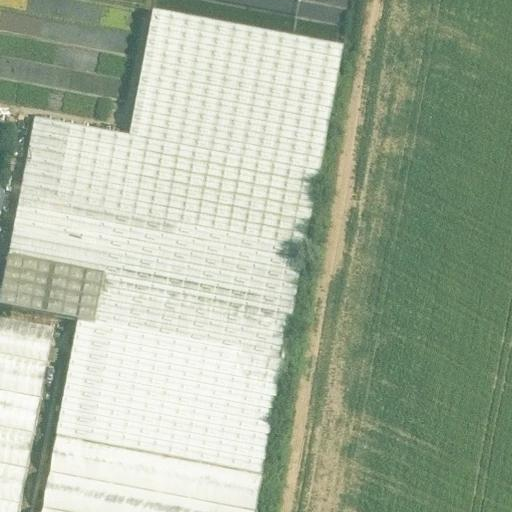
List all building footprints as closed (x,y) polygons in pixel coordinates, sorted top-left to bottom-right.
[(128,50),(136,10),(117,7),(121,0),(0,0),(0,31),(26,36),(22,57),(35,60),(39,39),(53,42),(49,63),(114,76),(118,53),(128,50)] [(96,328),(284,363),(343,51),(153,16),(130,142),(35,124),(14,234),(110,252),(96,328)] [(110,252),(14,234),(0,309),(79,324),(96,328),(110,252)] [(19,511),(55,327),(0,317),(0,511),(19,511)] [(96,328),(79,324),(57,439),(58,439),(263,477),(284,363),(96,328)] [(256,511),(263,477),(58,439),(43,511),(256,511)]
